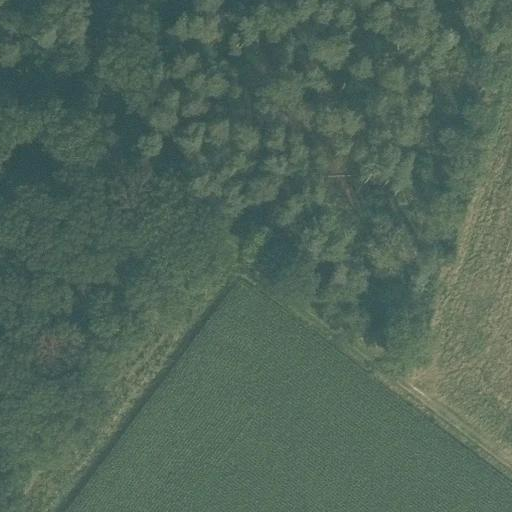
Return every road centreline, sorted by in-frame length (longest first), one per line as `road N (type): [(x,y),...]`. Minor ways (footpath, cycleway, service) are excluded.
road 1 (track): [(511,469),(147,189),(117,173),(84,170)]
road 2 (track): [(0,223),(84,170),(162,0)]
